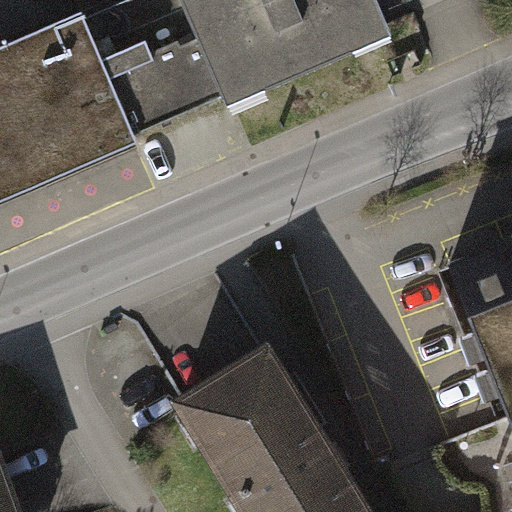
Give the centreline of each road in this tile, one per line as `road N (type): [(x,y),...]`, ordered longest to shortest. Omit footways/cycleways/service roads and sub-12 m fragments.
road 1 (residential): [(24,300),(511,90)]
road 2 (residential): [(24,300),(152,511)]
